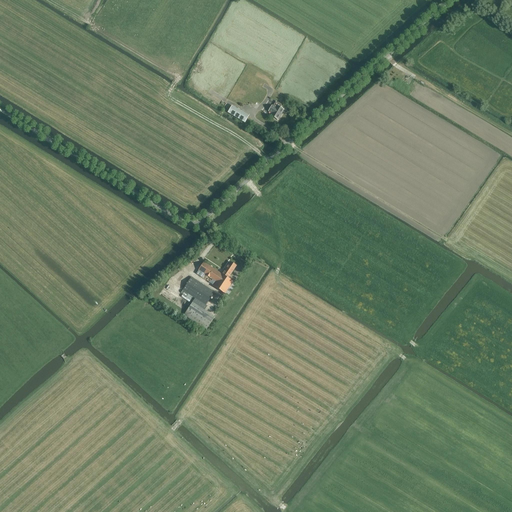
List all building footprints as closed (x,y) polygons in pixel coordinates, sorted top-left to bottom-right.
[(282,105),(276,101),(273,107),(272,106),(268,112),(271,114),(270,115),(278,120),(284,110),(280,108),(282,105)] [(232,106),(228,113),(245,123),(249,116),(232,106)] [(198,271),(196,274),(209,283),(213,285),(213,286),(228,296),(236,284),(233,282),(229,279),(237,266),(230,262),(223,272),(221,274),(204,262),(198,271)] [(192,277),(182,291),(195,299),(205,306),(215,292),(192,277)] [(192,303),(184,316),(206,330),(214,318),(214,317),(204,311),(207,307),(205,306),(195,299),(192,303)]
